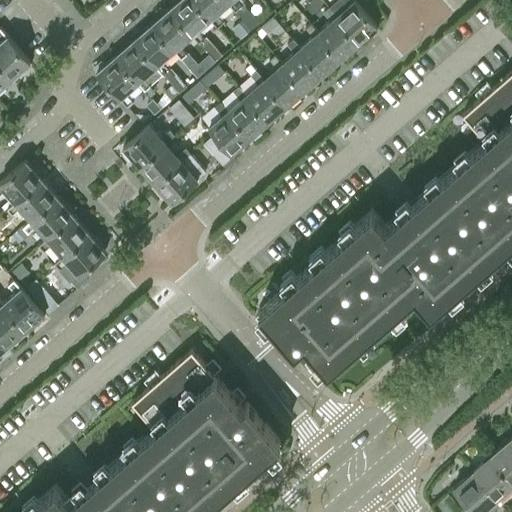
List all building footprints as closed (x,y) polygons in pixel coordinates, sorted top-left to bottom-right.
[(198,27),(211,16),(196,0),(175,0),(169,6),(193,32),(200,40),(206,35),(198,27)] [(217,11),(229,0),(228,0),(196,0),(211,16),(218,25),(224,20),(217,11)] [(238,0),(228,0),(229,0),(236,9),(237,8),(242,4),(238,0)] [(359,40),(377,24),(355,0),(334,0),(329,5),(335,13),(359,40)] [(242,4),(237,8),(252,26),(259,21),(243,2),(242,4)] [(359,40),(335,13),(329,5),(323,10),(330,17),(317,28),(341,56),(359,40)] [(180,43),(193,32),(169,6),(151,21),(175,48),(182,56),(187,51),(180,43)] [(266,32),(279,21),(273,14),(261,25),(266,32)] [(241,37),(250,28),(242,18),(232,27),(241,37)] [(162,59),(175,48),(151,21),(133,37),(156,64),(163,72),(169,67),(162,59)] [(341,56),(317,28),(311,21),(305,25),(312,33),(299,44),(323,71),(341,56)] [(0,63),(12,77),(30,61),(0,25),(0,36),(1,38),(0,38),(0,63)] [(144,74),(156,64),(133,37),(115,53),(138,80),(145,88),(151,83),(144,74)] [(323,71),(299,44),(292,37),(287,42),(293,49),(281,60),(304,87),(323,71)] [(222,53),(214,43),(208,49),(216,58),(222,53)] [(187,51),(182,56),(191,66),(197,61),(187,50),(187,51)] [(125,90),(138,80),(115,53),(96,69),(126,104),(132,99),(125,90)] [(304,87),(281,60),(274,53),(269,57),(276,64),(263,76),(287,103),(304,87)] [(251,62),(246,66),(251,73),(256,68),(251,62)] [(0,87),(12,77),(0,63),(0,87)] [(201,77),(207,85),(224,70),(217,63),(201,77)] [(371,208),(351,225),(259,306),(294,347),(304,338),(328,366),(414,290),(430,308),(511,235),(511,66),(463,110),(485,136),(384,223),(371,208)] [(287,103),(263,76),(256,68),(251,73),(258,80),(245,92),(269,119),(287,103)] [(177,73),(169,79),(179,90),(187,84),(177,73)] [(189,101),(207,85),(201,77),(182,93),(189,101)] [(171,98),(179,91),(172,83),(164,90),(171,98)] [(269,119),(245,92),(238,84),(233,89),(240,96),(227,108),(250,135),(269,119)] [(153,96),(146,102),(154,112),(161,106),(153,96)] [(250,135),(227,108),(220,100),(215,104),(222,112),(208,123),(232,151),(250,135)] [(188,119),(188,123),(191,126),(195,126),(197,124),(198,120),(195,117),(191,117),(188,119)] [(178,120),(170,128),(173,132),(182,125),(178,120)] [(150,122),(124,145),(138,162),(173,132),(170,128),(168,127),(161,133),(150,122)] [(204,141),(222,162),(233,152),(214,131),(204,141)] [(177,152),(166,139),(139,162),(154,180),(181,157),(183,158),(190,151),(185,146),(177,152)] [(193,170),(183,158),(181,157),(154,180),(172,199),(206,169),(201,163),(193,170)] [(15,200),(41,177),(24,158),(0,179),(0,189),(3,187),(15,200)] [(31,218),(57,195),(41,177),(15,200),(7,207),(11,212),(19,205),(31,218)] [(46,236),(72,213),(57,195),(31,218),(22,225),(27,230),(35,223),(46,236)] [(62,254),(88,231),(72,213),(46,236),(38,243),(43,248),(51,241),(62,254)] [(27,230),(22,225),(11,235),(17,242),(28,232),(27,230)] [(81,270),(105,249),(88,231),(62,254),(54,261),(59,266),(67,259),(78,272),(81,270)] [(21,262),(12,270),(20,280),(30,271),(21,262)] [(78,272),(71,279),(77,286),(88,277),(81,270),(78,272)] [(25,328),(42,312),(13,278),(7,282),(15,291),(2,302),(25,328)] [(25,328),(2,302),(0,299),(0,336),(6,344),(25,328)] [(55,482),(20,511),(195,511),(216,495),(215,495),(280,438),(246,399),(241,403),(191,346),(132,398),(154,423),(69,498),(55,482)] [(511,478),(511,442),(507,437),(489,452),(511,478)] [(495,497),(511,482),(511,478),(489,452),(470,469),(495,497)] [(476,511),(478,511),(495,497),(470,469),(452,484),(476,511)]
